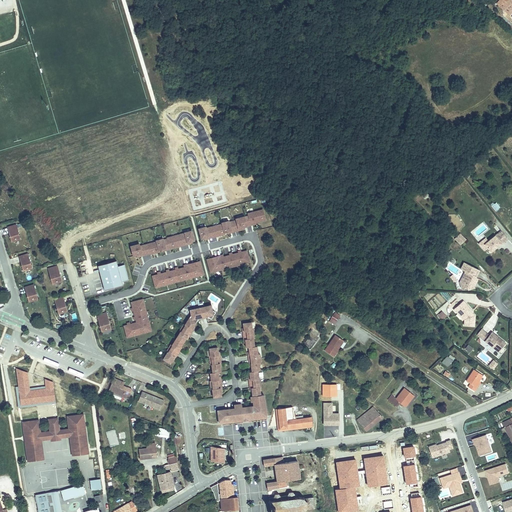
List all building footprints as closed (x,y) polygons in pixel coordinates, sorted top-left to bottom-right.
[(511,0),(507,0),(507,1),(505,0),(501,0),(497,4),(511,18),(511,0)] [(491,205),(496,211),(500,208),(495,201),(491,205)] [(265,220),(262,210),(247,214),(248,216),(250,224),(258,221),(265,220)] [(250,224),(248,216),(244,217),(247,226),(258,223),(258,221),(250,224)] [(247,226),(244,217),(236,219),(236,221),(238,229),(243,227),(247,226)] [(231,231),(229,222),(228,221),(222,223),(222,224),(224,233),(226,232),(231,231)] [(235,232),(232,221),(229,222),(231,231),(226,232),(227,234),(235,232)] [(238,229),(236,221),(232,221),(235,232),(244,229),(243,227),(238,229)] [(224,233),(222,224),(213,227),(216,237),(221,235),(221,234),(224,233)] [(7,228),(9,234),(18,231),(16,225),(7,228)] [(206,229),(205,227),(199,229),(201,239),(203,238),(208,237),(206,229)] [(212,238),(209,228),(206,229),(208,237),(203,238),(204,240),(212,238)] [(488,241),(485,244),(488,248),(491,252),(495,248),(494,247),(495,246),(496,247),(501,243),(502,244),(508,239),(501,230),(488,241)] [(18,231),(9,234),(11,243),(20,240),(18,231)] [(184,233),(185,233),(187,243),(192,241),(194,241),(191,231),(184,233)] [(187,243),(185,233),(181,234),(184,245),(192,243),(192,241),(187,243)] [(460,245),(466,240),(460,233),(454,239),(460,245)] [(180,244),(177,235),(166,238),(167,239),(169,249),(178,247),(178,245),(180,244)] [(485,244),(488,241),(486,237),(479,243),(485,250),(488,248),(485,244)] [(165,249),(163,240),(163,239),(156,241),(156,242),(159,250),(161,250),(165,249)] [(169,249),(167,239),(163,240),(165,249),(161,250),(161,251),(169,249)] [(159,250),(156,242),(147,244),(150,254),(155,253),(155,251),(159,250)] [(142,254),(140,247),(139,244),(131,247),(133,256),(136,255),(142,254)] [(146,255),(144,245),(140,247),(142,254),(136,255),(137,257),(146,255)] [(238,253),(235,254),(237,263),(238,265),(243,264),(242,262),(249,260),(246,251),(241,252),(238,253)] [(18,257),(19,263),(29,260),(27,254),(18,257)] [(229,255),(226,256),(229,265),(237,263),(235,254),(232,255),(229,255)] [(219,258),(218,259),(220,267),(229,265),(226,256),(223,257),(220,258),(219,258)] [(212,258),(207,259),(210,270),(215,269),(216,271),(221,270),(220,267),(218,259),(213,260),(212,258)] [(29,260),(19,263),(22,272),(31,269),(29,260)] [(98,269),(95,266),(94,267),(89,260),(84,263),(88,268),(87,269),(91,274),(98,269)] [(128,280),(124,265),(118,266),(116,261),(98,266),(104,290),(123,285),(122,282),(128,280)] [(202,272),(200,261),(194,263),(194,265),(190,266),(192,275),(193,278),(198,276),(197,274),(202,272)] [(464,262),(461,269),(465,271),(469,273),(465,280),(460,282),(462,288),(467,287),(468,289),(474,287),(473,285),(475,281),(476,282),(478,278),(476,277),(479,270),(464,262)] [(192,275),(190,266),(189,266),(187,267),(184,268),(181,268),(183,277),(192,275)] [(47,269),(49,275),(59,272),(57,267),(47,269)] [(183,277),(181,268),(178,269),(175,270),(172,271),(175,280),(183,277)] [(175,280),(172,271),(169,272),(166,272),(164,273),(166,282),(175,280)] [(469,273),(465,271),(460,282),(465,280),(469,273)] [(59,272),(49,275),(52,285),(61,283),(59,272)] [(87,275),(89,285),(94,284),(94,283),(99,282),(98,277),(95,278),(94,273),(87,275)] [(166,282),(164,273),(161,274),(157,275),(152,276),(155,285),(161,283),(162,286),(167,284),(166,282)] [(23,288),(25,293),(34,291),(33,285),(23,288)] [(34,291),(25,293),(27,302),(37,300),(34,291)] [(53,299),(55,305),(64,303),(62,297),(53,299)] [(146,311),(144,306),(142,307),(140,300),(131,303),(133,308),(133,311),(134,314),(143,312),(146,311)] [(463,300),(453,309),(458,314),(460,312),(465,317),(464,318),(464,319),(464,325),(474,325),(474,314),(472,312),(471,311),(472,310),(463,300)] [(64,303),(55,305),(57,315),(67,313),(64,303)] [(186,324),(182,330),(181,330),(172,344),(173,344),(168,351),(168,350),(163,357),(170,362),(173,357),(174,355),(176,356),(180,349),(179,348),(181,346),(186,337),(188,335),(189,336),(194,329),(193,328),(194,325),(199,319),(199,317),(209,315),(210,316),(212,318),(217,312),(214,310),(213,305),(191,309),(192,314),(186,323),(186,324)] [(145,320),(143,312),(134,314),(135,317),(136,320),(137,323),(145,320)] [(332,312),(329,322),(336,325),(339,314),(332,312)] [(96,316),(98,323),(108,320),(106,313),(96,316)] [(108,320),(98,323),(101,332),(111,329),(108,320)] [(149,332),(147,325),(149,324),(148,320),(145,320),(137,323),(140,334),(149,332)] [(261,415),(266,414),(263,393),(260,394),(259,386),(259,385),(258,385),(257,378),(258,378),(258,377),(257,369),(259,369),(258,361),(256,353),(257,353),(256,345),(253,345),(252,337),(251,337),(250,329),(251,329),(250,321),(242,322),(242,327),(243,330),(241,330),(242,339),(244,338),(244,341),(245,346),(248,346),(249,351),(249,354),(247,354),(249,362),(250,362),(251,365),(251,370),(249,371),(249,376),(250,379),(248,379),(249,387),(251,387),(251,390),(254,405),(254,406),(247,407),(248,417),(253,416),(254,418),(261,416),(261,415)] [(135,332),(133,324),(124,326),(126,335),(135,332)] [(486,332),(481,338),(499,352),(506,343),(500,339),(499,340),(498,339),(499,338),(491,332),(489,335),(486,332)] [(339,350),(338,349),(337,348),(343,340),(335,335),(325,350),(334,357),(339,350)] [(468,344),(464,349),(469,353),(473,348),(468,344)] [(213,397),(221,395),(220,390),(220,387),(221,387),(220,379),(219,379),(218,376),(217,371),(220,371),(219,366),(219,363),(220,363),(219,355),(218,355),(216,347),(208,348),(210,356),(211,364),(212,372),(209,372),(211,381),(212,388),(212,389),(213,397)] [(447,357),(442,362),(447,367),(452,361),(447,357)] [(488,367),(494,370),(498,362),(491,359),(488,367)] [(474,391),(477,387),(475,387),(479,381),(483,375),(474,369),(466,381),(471,383),(468,387),(474,391)] [(121,385),(122,382),(113,378),(108,391),(128,399),(132,390),(123,386),(121,385)] [(395,406),(397,403),(398,402),(401,404),(404,406),(413,394),(405,388),(397,398),(392,395),(388,400),(395,406)] [(142,392),(138,402),(160,410),(164,401),(142,392)] [(235,407),(225,409),(225,410),(242,408),(243,417),(238,418),(238,420),(254,418),(253,416),(248,417),(247,407),(254,406),(254,405),(241,406),(241,403),(234,404),(235,407)] [(338,425),(339,413),(332,413),(332,403),(324,403),(323,425),(338,425)] [(277,409),(280,426),(283,428),(312,424),(311,417),(294,419),(292,407),(277,409)] [(362,420),(359,422),(366,430),(382,417),(374,407),(360,418),(362,420)] [(225,409),(218,410),(219,421),(230,419),(230,421),(238,420),(238,418),(243,417),(242,408),(225,410),(225,409)] [(277,409),(276,409),(278,431),(312,426),(312,424),(283,428),(280,426),(277,409)] [(23,423),(24,436),(30,435),(31,441),(25,442),(27,453),(39,451),(38,441),(41,441),(50,440),(52,439),(52,438),(59,437),(59,438),(61,438),(70,437),(71,449),(87,447),(82,415),(67,417),(69,429),(59,431),(58,420),(55,419),(53,419),(52,419),(50,420),(48,422),(50,432),(40,433),(39,421),(23,423)] [(511,442),(511,420),(511,419),(503,423),(511,442)] [(492,452),(486,435),(474,439),(480,456),(492,452)] [(450,452),(449,450),(453,448),(451,440),(446,442),(440,445),(440,446),(437,447),(437,446),(436,444),(428,447),(432,458),(450,452)] [(39,451),(27,453),(28,462),(44,460),(41,441),(38,441),(39,451)] [(87,447),(71,449),(72,456),(88,454),(87,447)] [(224,449),(211,447),(211,461),(224,463),(224,449)] [(154,458),(153,451),(152,451),(152,448),(138,449),(140,460),(154,458)] [(263,460),(264,466),(275,465),(275,464),(274,458),(263,460)] [(278,481),(267,483),(267,489),(286,487),(285,481),(300,479),(297,461),(283,463),(275,464),(275,465),(278,481)] [(171,471),(178,469),(179,469),(177,462),(169,464),(170,467),(171,471)] [(498,477),(509,473),(506,464),(486,471),(488,476),(489,476),(489,479),(488,479),(490,485),(499,482),(498,477)] [(157,475),(161,490),(173,487),(174,486),(171,472),(157,475)] [(459,483),(458,478),(460,477),(458,472),(440,478),(443,488),(451,486),(452,489),(454,488),(456,495),(463,493),(459,483)] [(102,489),(100,479),(90,481),(91,490),(102,489)] [(218,483),(214,485),(211,487),(216,500),(220,499),(218,483)] [(82,485),(61,491),(63,500),(85,494),(82,485)] [(60,511),(58,492),(46,494),(49,511),(60,511)] [(274,498),(269,498),(269,501),(270,511),(298,511),(300,511),(301,511),(304,510),(305,511),(306,510),(306,509),(315,508),(313,497),(304,498),(304,497),(303,497),(303,498),(302,498),(300,497),(299,496),(298,496),(298,497),(295,498),(295,497),(294,497),(294,494),(293,492),(289,493),(287,496),(280,496),(279,494),(275,494),(274,498)] [(49,511),(46,494),(36,496),(38,511),(98,511),(97,508),(84,511),(49,511)] [(221,498),(222,511),(231,510),(232,510),(239,510),(237,496),(230,497),(221,498)] [(511,511),(511,499),(503,503),(505,511),(511,511)] [(133,501),(114,511),(135,511),(134,511),(138,509),(133,501)]
